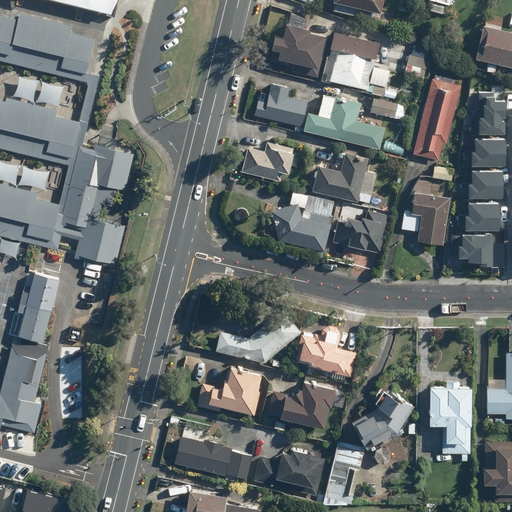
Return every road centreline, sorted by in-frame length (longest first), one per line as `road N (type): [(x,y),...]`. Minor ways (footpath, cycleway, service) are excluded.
road 1 (residential): [(247,268),(393,298),(511,299)]
road 2 (secondary): [(110,511),(174,257)]
road 3 (secondary): [(179,239),(238,0)]
